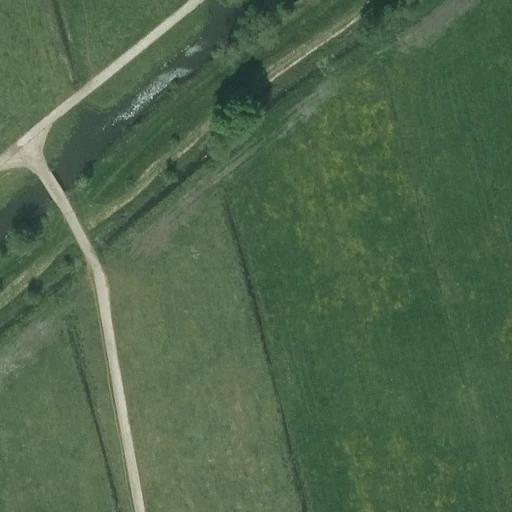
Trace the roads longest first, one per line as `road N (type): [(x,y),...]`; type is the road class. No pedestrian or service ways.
road 1 (track): [(140,511),(108,314),(77,230)]
road 2 (track): [(0,170),(202,0)]
